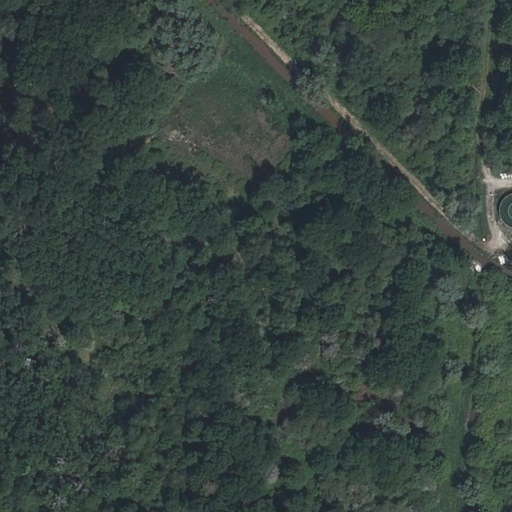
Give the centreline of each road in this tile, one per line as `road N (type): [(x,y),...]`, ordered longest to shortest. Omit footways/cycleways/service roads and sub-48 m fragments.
road 1 (track): [(212,0),(468,256),(457,511)]
road 2 (track): [(492,0),(477,136),(495,174),(511,176)]
